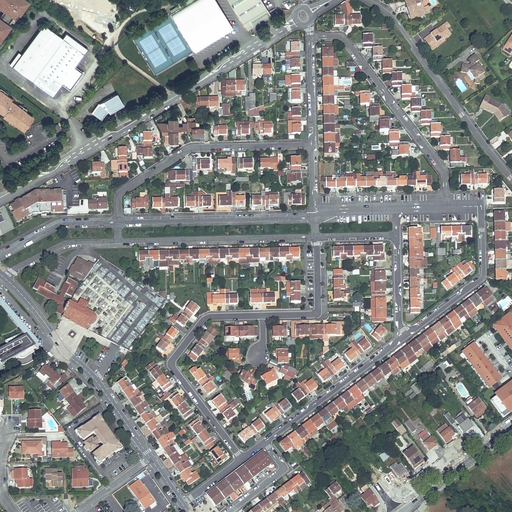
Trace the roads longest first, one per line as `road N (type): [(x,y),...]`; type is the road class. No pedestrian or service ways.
road 1 (residential): [(150,458),(95,379),(2,276)]
road 2 (residential): [(263,313),(207,315),(174,354),(178,376),(241,459)]
road 3 (residential): [(310,37),(342,38),(441,170),(445,206)]
road 4 (residential): [(311,143),(189,147),(124,189),(117,221)]
road 5 (residential): [(367,0),(398,25),(511,178)]
road 6 (tertiary): [(0,197),(198,81)]
road 7 (residential): [(404,336),(241,459)]
road 8 (residential): [(117,241),(315,237)]
road 9 (residential): [(315,217),(117,221)]
road 10 (residential): [(404,336),(482,275),(479,205)]
road 11 (primary): [(511,429),(405,511)]
road 12 (residential): [(315,237),(316,312),(263,313)]
road 13 (residential): [(117,221),(60,224),(0,255)]
road 14 (residential): [(2,276),(57,245),(117,241)]
